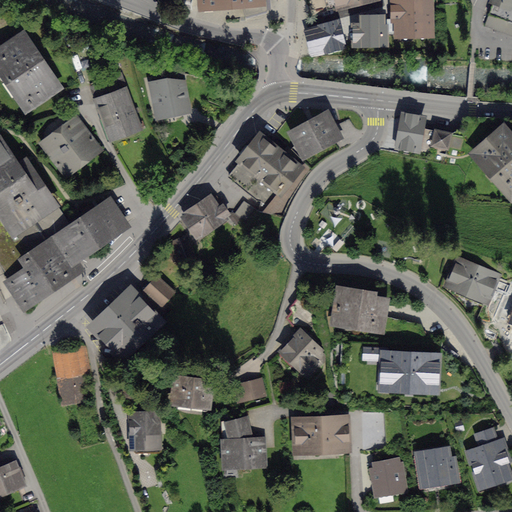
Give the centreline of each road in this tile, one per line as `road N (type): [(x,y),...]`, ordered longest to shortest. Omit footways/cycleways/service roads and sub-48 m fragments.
road 1 (residential): [(378,100),(371,141),(327,169),(305,195),(293,216),(292,250),(305,262),(379,269),(426,294),(461,328),(511,418)]
road 2 (tertiary): [(278,93),(252,112),(108,278),(0,365)]
road 3 (unknown): [(84,87),(130,183),(170,213)]
road 4 (residential): [(273,45),(125,0)]
road 5 (tertiary): [(511,111),(378,100)]
